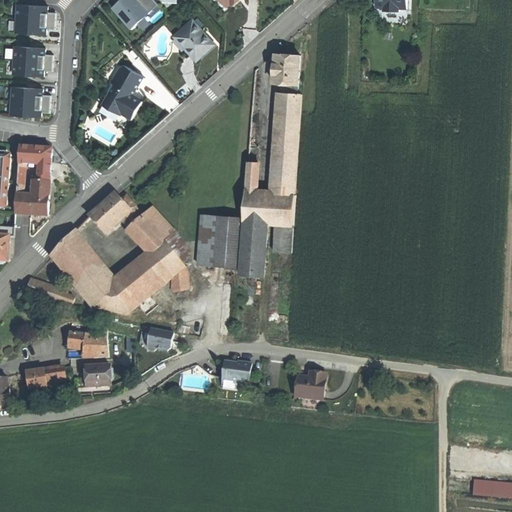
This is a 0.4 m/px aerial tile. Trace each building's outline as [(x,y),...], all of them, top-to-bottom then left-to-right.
[(158,5),(153,0),(120,0),(112,8),(130,29),(158,5)] [(375,0),(376,8),(383,9),(383,12),(398,13),(398,10),(406,10),(406,0),(375,0)] [(47,7),(16,5),(15,33),(45,35),(46,29),(54,30),(55,13),(47,13),(47,7)] [(205,53),(213,46),(192,22),(176,36),(188,50),(189,54),(195,62),(205,53)] [(45,49),(14,47),(13,76),(44,77),(44,71),(52,72),(52,55),(44,55),(45,49)] [(285,84),(298,85),(300,56),(288,56),(275,55),(273,83),(285,84)] [(133,95),(143,77),(124,66),(118,68),(104,93),(108,95),(102,105),(119,115),(120,114),(131,120),(137,110),(142,100),(133,95)] [(284,94),(297,95),(298,85),(285,84),(284,94)] [(12,88),(10,116),(41,118),(41,113),(49,114),(50,96),(42,95),(42,89),(12,88)] [(282,116),(300,118),(301,95),(297,95),(284,94),(282,116)] [(282,125),(299,126),(300,118),(282,116),(282,125)] [(277,195),(294,196),(299,126),(282,125),(277,195)] [(20,147),(19,167),(25,167),(38,168),(39,165),(51,165),(52,149),(20,147)] [(0,204),(9,205),(12,158),(0,157),(0,204)] [(246,193),(258,194),(257,163),(248,162),(246,193)] [(39,165),(38,168),(37,190),(44,191),(50,191),(51,165),(39,165)] [(275,224),(294,226),(296,196),(294,196),(277,195),(258,194),(246,193),(244,222),(264,223),(275,224)] [(124,218),(130,213),(121,202),(115,196),(102,207),(90,218),(106,235),(124,218)] [(30,198),(20,197),(18,197),(16,216),(20,216),(29,216),(30,198)] [(121,202),(130,213),(136,208),(126,197),(121,202)] [(48,217),(49,199),(44,199),(30,198),(29,216),(38,217),(48,217)] [(157,234),(167,245),(176,237),(153,210),(143,218),(152,228),(157,234)] [(132,228),(143,218),(141,217),(140,218),(138,216),(135,219),(130,213),(124,218),(132,228)] [(243,218),(202,215),(198,265),(239,268),(243,218)] [(154,256),(167,245),(157,234),(147,242),(142,236),(152,228),(143,218),(132,228),(129,231),(152,257),(153,255),(154,256)] [(260,276),(264,223),(244,222),(241,275),(260,276)] [(292,254),(294,226),(275,224),(273,253),(292,254)] [(16,231),(16,230),(0,228),(0,236),(7,237),(7,230),(16,231)] [(147,242),(157,234),(152,228),(142,236),(147,242)] [(11,237),(7,237),(0,236),(0,264),(1,265),(5,266),(7,263),(9,263),(11,237)] [(127,315),(129,313),(111,289),(70,239),(56,254),(97,307),(127,315)] [(172,279),(185,268),(167,245),(154,256),(172,279)] [(119,283),(137,306),(172,279),(154,256),(153,255),(152,257),(119,283)] [(185,268),(172,279),(171,292),(186,290),(185,268)] [(71,309),(74,300),(65,292),(30,280),(25,293),(44,300),(71,309)] [(111,289),(129,313),(137,306),(119,283),(111,289)] [(107,325),(97,324),(96,334),(108,336),(107,328),(107,325)] [(175,334),(153,329),(149,348),(151,352),(154,352),(158,349),(163,350),(168,351),(172,349),(175,334)] [(91,349),(93,335),(70,332),(69,347),(75,347),(85,349),(91,349)] [(108,337),(93,335),(91,349),(85,349),(84,358),(109,356),(108,337)] [(249,390),(252,364),(241,363),(241,365),(234,364),(224,363),(222,381),(238,383),(237,389),(249,390)] [(88,386),(112,385),(111,364),(87,365),(87,374),(88,386)] [(64,379),(65,379),(63,366),(46,369),(48,382),(64,379)] [(48,382),(46,369),(37,370),(27,372),(30,390),(48,387),(48,382)] [(324,401),(327,375),(318,374),(311,373),(310,379),(299,378),(296,397),(324,401)] [(65,379),(64,379),(66,395),(76,394),(73,378),(65,379)] [(0,406),(13,404),(11,388),(10,389),(9,379),(0,379),(0,406)] [(511,499),(511,484),(474,481),(472,496),(511,499)]
